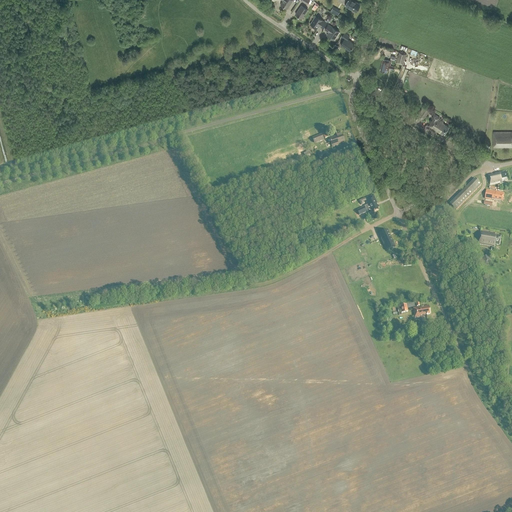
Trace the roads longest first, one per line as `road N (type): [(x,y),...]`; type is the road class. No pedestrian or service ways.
road 1 (track): [(360,233),(275,281),(94,309)]
road 2 (unclassified): [(491,168),(357,79)]
road 3 (track): [(437,301),(476,387),(511,437)]
road 4 (unclassified): [(398,213),(350,106),(357,79)]
road 5 (unclassified): [(357,79),(246,0)]
